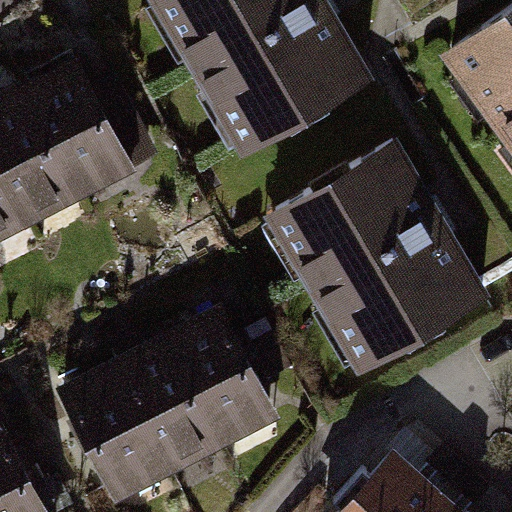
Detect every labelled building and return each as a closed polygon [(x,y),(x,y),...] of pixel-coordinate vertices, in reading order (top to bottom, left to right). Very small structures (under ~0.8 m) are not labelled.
[(147,0),(241,159),(372,83),(323,0),(147,0)] [(511,2),(439,55),(511,155),(511,2)] [(136,173),(75,56),(22,84),(82,201),(136,173)] [(82,201),(22,84),(0,95),(0,180),(25,230),(82,201)] [(263,217),(358,376),(491,297),(396,138),(263,217)] [(0,241),(25,230),(0,180),(0,241)] [(170,327),(229,445),(281,419),(221,302),(170,327)] [(115,355),(175,473),(229,445),(170,327),(115,355)] [(56,385),(116,503),(175,473),(115,355),(56,385)] [(0,511),(45,511),(0,425),(0,511)] [(338,511),(426,511),(443,494),(394,450),(338,511)] [(426,511),(463,511),(443,494),(426,511)]
